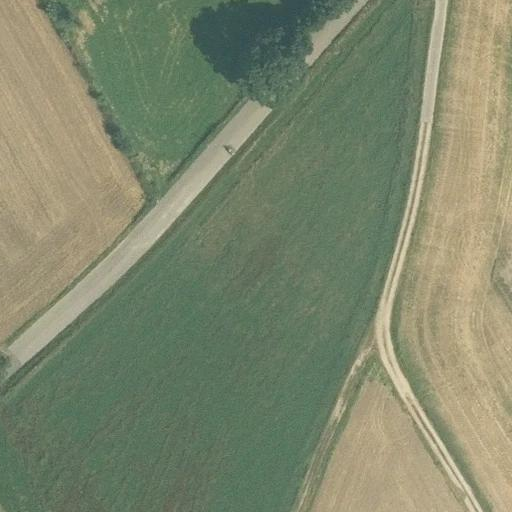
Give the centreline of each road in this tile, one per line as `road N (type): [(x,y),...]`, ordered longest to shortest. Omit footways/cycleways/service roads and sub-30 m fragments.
road 1 (track): [(298,511),(373,343),(400,260),(427,143),(443,0)]
road 2 (unclassified): [(356,0),(105,277),(0,378)]
road 3 (track): [(373,343),(477,511)]
